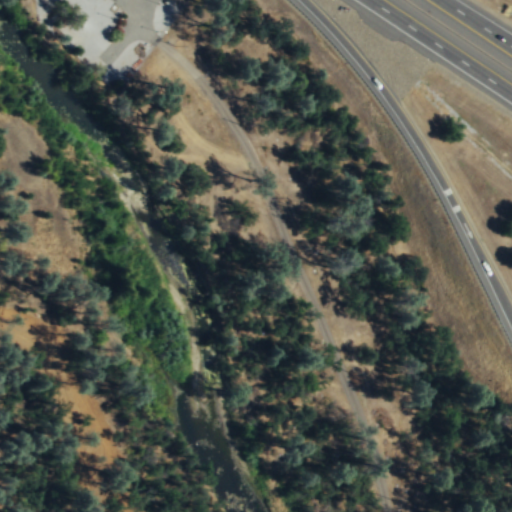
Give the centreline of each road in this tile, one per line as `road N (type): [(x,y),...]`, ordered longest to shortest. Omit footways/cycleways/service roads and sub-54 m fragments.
road 1 (motorway): [(303,0),(402,114),(511,314)]
road 2 (motorway): [(372,0),(511,92)]
